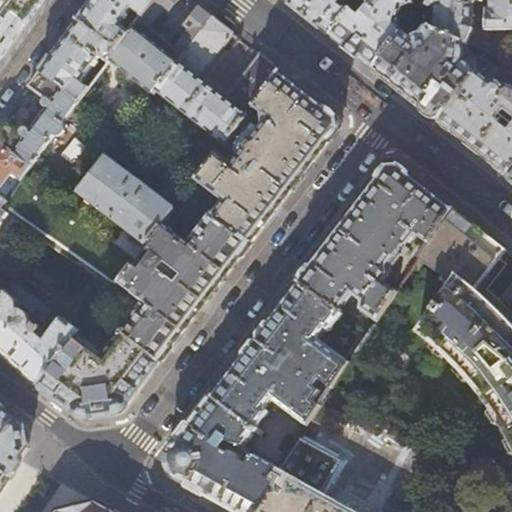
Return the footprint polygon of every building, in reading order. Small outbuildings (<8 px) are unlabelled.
[(0,0),(0,59),(42,0),(0,0)] [(92,0),(78,19),(120,50),(132,34),(123,27),(124,25),(124,23),(124,21),(134,9),(138,12),(134,16),(142,20),(157,0),(92,0)] [(157,0),(142,20),(132,34),(120,50),(111,61),(119,67),(155,95),(157,92),(213,18),(199,7),(177,35),(183,38),(175,48),(150,29),(164,10),(168,13),(179,0),(157,0)] [(286,0),(302,12),(331,35),(354,7),(350,3),(343,8),(339,5),(344,0),(343,0),(286,0)] [(413,3),(412,0),(355,0),(356,5),(354,7),(331,35),(352,52),(374,69),(403,32),(398,25),(401,9),(413,3)] [(412,0),(413,3),(412,8),(428,8),(435,8),(435,22),(432,28),(451,36),(455,27),(454,0),(412,0)] [(511,0),(454,0),(455,27),(451,36),(460,41),(470,46),(476,31),(473,29),(475,24),(476,16),(480,16),(480,10),(476,10),(475,6),(480,0),(492,0),(492,10),(487,9),(487,30),(511,29),(511,0)] [(213,18),(157,92),(224,145),(253,107),(281,72),(261,56),(227,100),(199,77),(232,33),(213,18)] [(111,61),(120,50),(78,19),(61,43),(41,71),(71,94),(81,80),(82,81),(92,67),(102,74),(111,61)] [(460,41),(451,36),(432,28),(428,26),(422,34),(423,38),(420,37),(418,38),(416,40),(405,30),(403,32),(374,69),(408,96),(439,120),(478,72),(476,67),(468,61),(464,63),(465,58),(465,55),(464,52),(462,50),(460,41)] [(65,124),(81,102),(81,101),(71,94),(41,71),(29,88),(35,92),(46,100),(45,102),(45,105),(47,109),(29,132),(23,132),(22,133),(20,134),(8,125),(4,122),(0,127),(0,143),(32,167),(56,136),(59,136),(62,136),(64,134),(65,133),(66,130),(65,124)] [(281,72),(253,107),(262,113),(262,123),(250,138),(243,142),(240,149),(240,151),(230,164),(217,154),(197,180),(224,202),(215,215),(252,244),(301,180),(340,128),(339,118),(314,98),(281,72)] [(492,84),(478,72),(439,120),(475,149),(507,175),(511,168),(511,87),(506,85),(505,88),(503,87),(501,85),(497,83),(494,83),(492,84)] [(0,189),(14,173),(22,179),(23,177),(24,178),(32,167),(0,143),(0,189)] [(127,229),(117,242),(138,257),(146,246),(164,223),(175,209),(107,158),(80,194),(127,229)] [(429,244),(453,208),(428,188),(397,164),(387,165),(346,218),(298,281),(340,313),(353,295),(363,303),(362,310),(378,321),(397,291),(382,282),(388,274),(381,269),(395,249),(404,256),(408,250),(405,248),(415,234),(429,244)] [(117,242),(71,206),(68,209),(24,178),(23,177),(22,179),(6,200),(0,195),(0,226),(9,215),(3,210),(6,205),(117,287),(120,283),(133,266),(139,258),(138,257),(117,242)] [(482,231),(453,208),(429,244),(419,259),(455,287),(421,337),(442,353),(466,377),(481,394),(493,410),(506,432),(511,443),(511,324),(499,310),(476,290),(506,250),(482,231)] [(189,243),(164,223),(146,246),(156,254),(146,267),(144,266),(140,271),(133,266),(120,283),(145,301),(123,328),(121,326),(119,328),(162,363),(205,306),(252,244),(215,215),(212,213),(189,243)] [(342,315),(340,313),(298,281),(254,340),(211,396),(257,428),(268,415),(263,411),(272,400),(307,427),(312,418),(320,407),(313,401),(319,393),(313,389),(320,381),(332,390),(349,364),(317,340),(325,329),(329,333),(342,315)] [(39,386),(79,335),(81,333),(12,283),(0,300),(0,351),(5,356),(39,386)] [(103,353),(79,335),(39,386),(61,403),(78,415),(83,417),(89,418),(92,418),(116,415),(119,414),(125,410),(128,408),(144,386),(162,363),(119,328),(117,330),(120,332),(103,353)] [(320,407),(312,418),(322,424),(339,399),(329,393),(320,407)] [(259,430),(257,428),(211,396),(190,424),(168,452),(173,477),(235,511),(259,511),(279,485),(271,480),(278,470),(255,457),(249,458),(246,464),(243,463),(240,456),(237,454),(235,453),(231,453),(226,454),(219,450),(225,442),(231,446),(244,446),(254,432),(256,434),(259,430)] [(0,407),(0,470),(10,477),(23,457),(28,449),(23,424),(6,412),(0,407)] [(279,485),(259,511),(344,511),(317,497),(339,461),(298,439),(278,470),(271,480),(279,485)] [(0,490),(10,477),(0,470),(0,490)] [(113,511),(97,503),(58,511),(113,511)]
